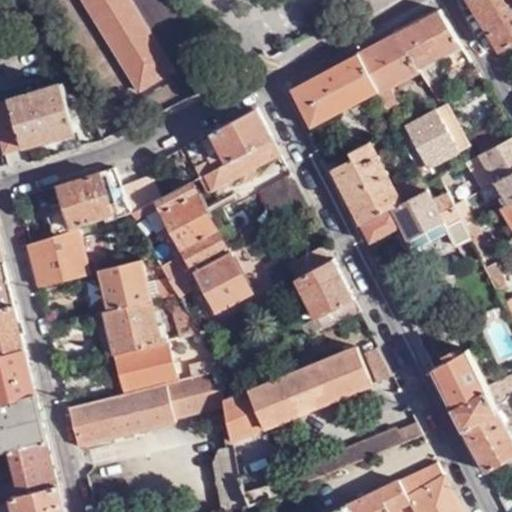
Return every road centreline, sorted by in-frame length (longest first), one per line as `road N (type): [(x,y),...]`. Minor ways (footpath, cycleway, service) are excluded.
road 1 (residential): [(491,511),(263,81)]
road 2 (residential): [(78,511),(3,188)]
road 3 (residential): [(3,188),(112,150),(263,81)]
